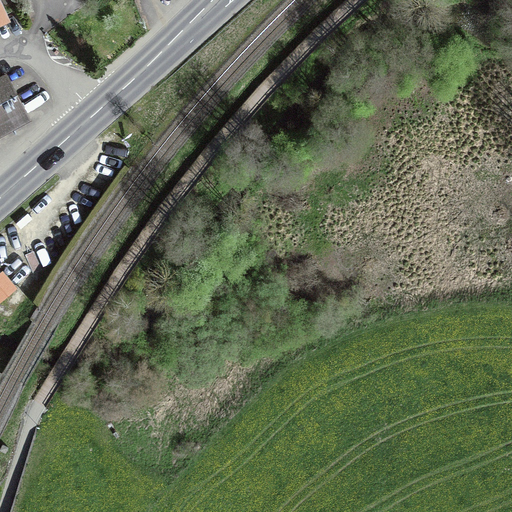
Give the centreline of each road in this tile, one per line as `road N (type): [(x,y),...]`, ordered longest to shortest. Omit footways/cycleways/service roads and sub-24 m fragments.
road 1 (primary): [(89,115),(211,0)]
road 2 (primary): [(0,196),(89,115)]
